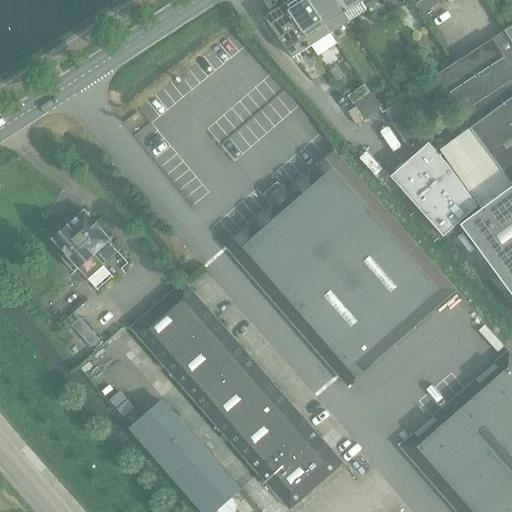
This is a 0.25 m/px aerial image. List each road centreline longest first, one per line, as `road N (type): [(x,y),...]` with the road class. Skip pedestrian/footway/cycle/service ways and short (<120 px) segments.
road 1 (tertiary): [(0,129),(197,0)]
road 2 (unknown): [(365,433),(469,337)]
